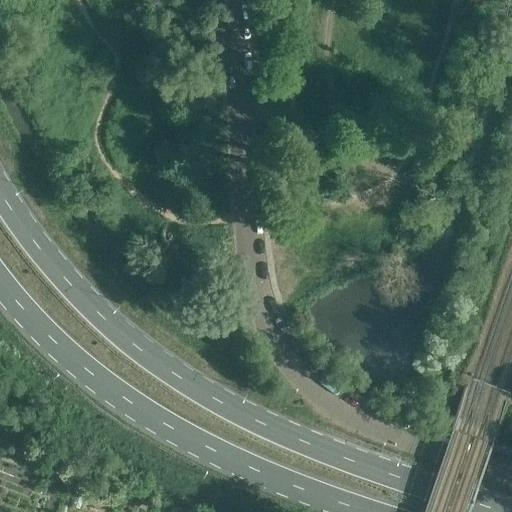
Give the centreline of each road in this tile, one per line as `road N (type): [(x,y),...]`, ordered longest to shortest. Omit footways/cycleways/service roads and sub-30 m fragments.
road 1 (tertiary): [(511,472),(368,423),(315,384),(282,339),(260,258),(233,0)]
road 2 (primary): [(503,511),(282,433),(153,360),(82,296),(0,191)]
road 3 (primary): [(0,285),(118,396),(215,452),(374,511)]
